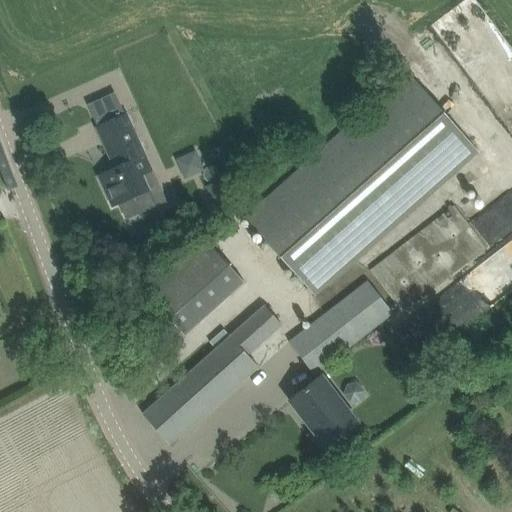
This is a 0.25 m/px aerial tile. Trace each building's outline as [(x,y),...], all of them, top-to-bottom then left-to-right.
[(408,74),(364,114),(247,217),(315,294),(477,152),(408,74)] [(126,115),(116,120),(97,128),(116,169),(99,176),(113,207),(119,204),(126,221),(168,202),(153,167),(150,169),(126,115)] [(216,207),(236,198),(226,178),(207,187),(216,207)] [(404,314),(488,250),(454,206),(370,271),(404,314)] [(183,334),(210,310),(242,281),(204,239),(146,291),(183,334)] [(314,375),(381,325),(394,315),(369,282),(289,342),(314,375)] [(266,304),(159,402),(144,415),(171,445),(186,432),(259,365),(249,353),(282,322),(266,304)] [(322,376),(306,389),(290,401),(327,448),(343,436),(360,423),(322,376)]
